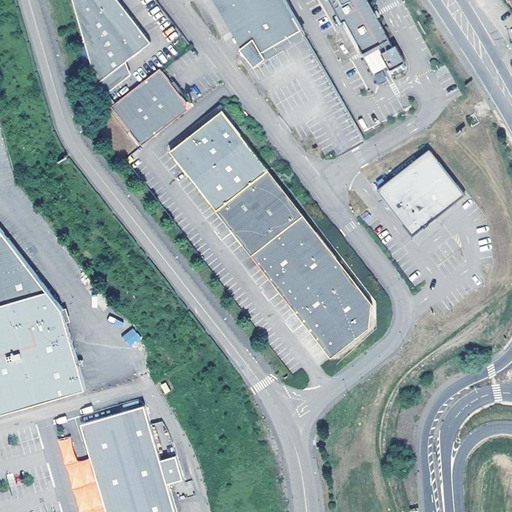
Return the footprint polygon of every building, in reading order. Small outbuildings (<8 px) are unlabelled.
[(114,0),(70,0),(96,88),(126,65),(150,47),(114,0)] [(214,0),(242,47),(240,48),(255,66),(266,57),(272,53),(306,34),(285,0),(214,0)] [(329,0),(342,23),(346,21),(364,55),(381,46),(385,52),(383,54),(392,71),(407,62),(397,45),(393,47),(390,40),(391,40),(368,0),(329,0)] [(114,108),(144,146),(166,129),(192,108),(177,88),(162,70),(122,102),(114,108)] [(205,194),(218,211),(270,170),(223,110),(171,150),(181,162),(182,164),(203,190),(205,194)] [(417,242),(468,202),(433,156),(403,180),(392,186),(381,195),(381,197),(409,232),(417,242)] [(252,254),(305,214),(270,170),(218,211),(252,254)] [(305,323),(332,357),(373,326),(374,302),(361,287),(342,262),(321,235),(305,214),(252,254),(279,289),(305,323)] [(0,410),(26,403),(83,386),(78,366),(66,325),(61,309),(3,233),(0,228),(0,410)] [(172,389),(166,380),(161,384),(167,392),(172,389)] [(143,403),(78,421),(104,511),(173,511),(165,482),(181,477),(174,453),(158,458),(143,403)] [(153,424),(160,440),(168,437),(162,421),(153,424)] [(18,470),(0,475),(0,503),(49,489),(42,463),(18,470)] [(55,511),(53,503),(18,511),(55,511)]
